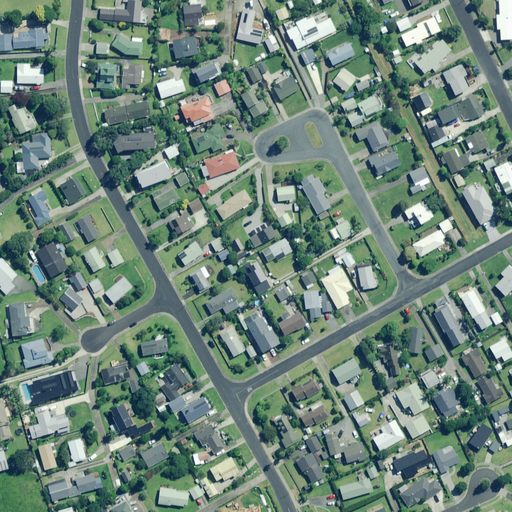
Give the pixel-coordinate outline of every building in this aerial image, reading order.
[(369,0),(364,0),(369,9),(373,7),(369,0)] [(511,29),(511,0),(498,0),(500,16),(497,16),(497,30),(511,29)] [(99,20),(122,22),(146,24),(147,15),(141,15),(142,2),(123,1),(122,11),(100,9),(99,20)] [(202,18),(201,4),(183,6),(185,27),(199,25),(198,18),(202,18)] [(289,18),(285,8),(276,12),(280,21),(289,18)] [(335,32),(325,12),(313,18),(306,21),(305,19),(295,24),(296,27),(287,31),(291,40),(292,39),(297,50),(335,32)] [(411,27),(407,18),(396,23),(400,32),(411,27)] [(440,32),(434,18),(417,25),(418,28),(401,36),(406,47),(416,43),(417,45),(422,42),(421,40),(440,32)] [(252,24),(251,29),(239,27),(236,39),(260,44),(262,32),(256,31),(257,25),(252,24)] [(13,49),(36,48),(36,50),(42,49),(42,48),(44,48),(44,40),(48,40),(48,34),(43,34),(43,30),(19,31),(19,38),(12,39),(12,35),(0,35),(0,51),(13,51),(13,49)] [(170,30),(159,30),(159,40),(169,41),(170,30)] [(111,46),(125,56),(142,56),(142,39),(131,38),(131,43),(119,35),(111,46)] [(198,55),(195,37),(172,41),(173,48),(168,49),(170,60),(198,55)] [(280,49),(274,37),(265,41),(271,53),(280,49)] [(416,65),(425,75),(432,68),(435,72),(441,67),(438,63),(451,51),(441,39),(419,58),(416,55),(411,59),(410,60),(410,61),(409,62),(409,63),(409,64),(410,64),(410,65),(410,66),(411,66),(412,66),(412,67),(413,67),(414,67),(415,66),(416,66),(416,65)] [(110,44),(96,43),(95,54),(109,55),(110,44)] [(355,55),(349,43),(338,49),(328,54),(333,66),(355,55)] [(317,60),(311,48),(302,53),(308,64),(317,60)] [(400,56),(391,61),(394,66),(402,62),(400,56)] [(219,74),(213,62),(192,73),(198,85),(219,74)] [(268,71),(264,62),(247,70),(253,83),(262,79),(260,75),(268,71)] [(43,84),(44,67),(38,67),(38,70),(30,70),(30,65),(17,64),(16,83),(43,84)] [(461,64),(443,74),(449,86),(450,85),(456,96),(471,88),(465,76),(467,75),(461,64)] [(122,66),(98,65),(97,89),(114,89),(115,72),(121,72),(122,66)] [(141,71),(142,66),(129,66),(129,67),(123,67),(122,89),(130,89),(130,84),(142,85),(142,78),(144,78),(144,71),(141,71)] [(299,90),(288,70),(283,73),(286,79),(272,87),(281,101),(299,90)] [(356,80),(343,70),(333,82),(346,92),(356,80)] [(175,82),(174,79),(156,85),(161,99),(186,91),(182,80),(175,82)] [(231,91),(226,80),(214,85),(219,96),(231,91)] [(370,87),(367,80),(356,85),(359,92),(370,87)] [(12,82),(1,82),(1,93),(12,93),(12,82)] [(263,101),(259,104),(254,95),(256,94),(253,89),(241,96),(253,119),(268,110),(263,101)] [(210,96),(207,95),(199,99),(200,101),(181,109),(188,124),(201,119),(203,124),(214,119),(209,108),(211,107),(210,105),(214,104),(210,96)] [(473,120),(484,114),(482,110),(486,109),(482,101),(478,103),(474,95),(459,103),(468,121),(472,119),(473,120)] [(375,99),(374,96),(357,105),(361,112),(348,118),(352,128),(363,123),(362,120),(385,109),(379,97),(375,99)] [(357,107),(353,99),(340,105),(342,109),(345,108),(347,112),(357,107)] [(103,132),(109,130),(108,126),(151,116),(147,102),(104,111),(107,123),(102,125),(103,132)] [(38,127),(29,106),(23,109),(18,111),(15,105),(8,109),(20,135),(38,127)] [(460,117),(455,105),(437,113),(442,125),(460,117)] [(384,135),(378,121),(355,132),(359,141),(366,138),(373,152),(389,145),(386,138),(389,137),(387,134),(384,135)] [(225,137),(220,125),(204,131),(205,133),(192,139),(198,153),(211,148),(213,152),(224,147),(221,138),(225,137)] [(446,136),(445,136),(440,125),(427,130),(433,142),(430,143),(432,148),(449,141),(446,136)] [(491,150),(481,131),(468,138),(471,143),(467,145),(470,150),(472,149),(475,154),(485,149),(486,152),(491,150)] [(155,149),(153,133),(115,136),(116,152),(155,149)] [(411,139),(408,133),(403,136),(407,142),(411,139)] [(21,178),(23,182),(35,174),(33,170),(34,170),(39,169),(38,159),(52,158),(50,134),(32,135),(33,143),(23,144),(24,163),(17,163),(17,173),(25,173),(26,175),(21,178)] [(169,160),(179,154),(178,152),(181,150),(179,146),(175,148),(174,145),(164,151),(169,160)] [(240,168),(234,152),(233,149),(224,152),(225,155),(205,162),(206,165),(200,167),(203,178),(210,176),(211,178),(240,168)] [(472,153),(467,150),(465,154),(460,157),(455,149),(442,156),(439,157),(444,165),(446,163),(452,174),(471,164),(468,160),(472,153)] [(401,165),(396,153),(380,160),(378,155),(368,159),(371,166),(374,165),(379,176),(401,165)] [(483,164),(487,170),(488,172),(491,171),(490,169),(496,166),(492,159),(483,164)] [(135,175),(140,188),(162,181),(171,176),(168,171),(171,170),(167,162),(154,169),(135,175)] [(494,169),(501,185),(496,187),(498,193),(504,190),(506,195),(511,192),(511,172),(511,169),(511,168),(511,166),(510,162),(494,169)] [(423,163),(421,164),(417,166),(418,168),(409,173),(416,187),(410,190),(413,195),(422,190),(421,187),(430,183),(422,166),(424,165),(423,163)] [(190,182),(185,173),(176,178),(181,187),(190,182)] [(465,184),(461,175),(454,178),(458,188),(465,184)] [(315,180),(312,176),(300,182),(309,199),(317,215),(331,208),(323,192),(325,191),(319,178),(315,180)] [(73,182),(71,179),(59,186),(70,205),(78,200),(77,200),(87,194),(78,179),(73,182)] [(211,193),(206,184),(197,189),(203,198),(211,193)] [(295,199),(293,186),(276,189),(278,202),(295,199)] [(180,200),(173,188),(153,200),(160,211),(180,200)] [(252,202),(244,190),(225,203),(225,204),(217,210),(224,221),(243,208),(244,209),(249,206),(248,205),(252,202)] [(49,202),(42,191),(27,199),(38,218),(34,219),(39,227),(52,219),(48,214),(50,213),(45,204),(49,202)] [(488,213),(484,192),(470,195),(474,215),(488,213)] [(205,211),(203,208),(198,199),(188,204),(193,214),(200,210),(201,213),(205,211)] [(404,212),(414,229),(435,218),(425,200),(404,212)] [(298,202),(294,203),(294,210),(304,210),(303,205),(299,206),(298,202)] [(176,236),(194,227),(191,221),(190,221),(188,219),(189,218),(187,213),(169,222),(176,236)] [(292,223),(287,214),(277,219),(282,228),(292,223)] [(77,221),(78,223),(75,225),(80,234),(83,233),(88,243),(99,237),(88,216),(77,221)] [(453,220),(451,216),(448,218),(448,220),(439,225),(444,233),(453,229),(449,223),(453,220)] [(354,234),(346,221),(335,228),(340,237),(342,241),(354,234)] [(76,239),(67,222),(58,227),(67,243),(76,239)] [(277,236),(269,222),(251,231),(253,236),(249,238),(255,249),(277,236)] [(440,230),(412,246),(416,253),(417,252),(420,258),(444,244),(442,240),(445,239),(440,230)] [(224,249),(223,248),(225,246),(220,237),(211,243),(216,252),(218,251),(219,253),(224,249)] [(293,252),(285,239),(262,252),(268,262),(276,258),(278,262),(286,257),(285,256),(293,252)] [(50,278),(68,269),(59,253),(64,251),(59,240),(36,252),(50,278)] [(237,249),(232,241),(229,243),(233,251),(237,249)] [(203,253),(195,242),(189,246),(189,247),(178,256),(185,266),(203,253)] [(105,266),(95,248),(83,254),(94,273),(105,266)] [(339,263),(340,265),(343,264),(341,260),(342,259),(348,268),(355,263),(346,248),(334,255),(336,259),(335,260),(337,264),(339,263)] [(124,262),(117,249),(107,255),(115,267),(124,262)] [(231,256),(227,250),(217,255),(221,262),(231,256)] [(266,267),(261,258),(257,260),(262,269),(266,267)] [(17,276),(2,259),(0,260),(0,286),(2,288),(1,289),(6,295),(15,287),(10,282),(17,276)] [(236,273),(231,265),(227,267),(232,275),(236,273)] [(244,269),(249,280),(253,278),(252,277),(256,275),(251,265),(244,269)] [(190,276),(200,294),(211,288),(206,279),(210,277),(204,267),(190,276)] [(372,273),(371,267),(357,270),(362,291),(379,287),(375,272),(372,273)] [(337,310),(349,303),(348,300),(349,299),(346,293),(353,290),(342,269),(321,280),(337,310)] [(511,289),(511,270),(511,269),(505,276),(495,286),(505,296),(511,289)] [(317,281),(312,272),(301,278),(306,287),(317,281)] [(87,286),(80,273),(69,279),(72,284),(73,283),(78,291),(87,286)] [(133,288),(124,277),(105,294),(113,304),(133,288)] [(103,289),(98,280),(89,284),(94,294),(103,289)] [(292,295),(290,290),(294,288),(289,280),(285,282),(287,285),(275,292),(281,302),(292,295)] [(84,300),(69,288),(61,297),(76,310),(84,300)] [(239,300),(233,288),(205,303),(212,315),(223,309),(226,314),(237,308),(238,310),(245,306),(243,302),(238,305),(236,301),(239,300)] [(483,301),(475,288),(460,297),(480,331),(492,324),(479,303),(483,301)] [(323,313),(332,311),(331,305),(329,305),(329,301),(326,302),(325,293),(320,294),(320,297),(318,297),(318,294),(317,291),(303,294),(306,310),(309,309),(311,319),(321,317),(320,309),(322,308),(323,313)] [(25,307),(24,303),(9,305),(12,337),(36,334),(34,317),(28,317),(27,307),(25,307)] [(458,326),(448,307),(446,308),(445,306),(439,309),(434,311),(436,314),(434,314),(444,333),(458,326)] [(305,326),(298,313),(291,317),(288,312),(280,317),(283,322),(278,324),(285,336),(297,330),(297,331),(305,326)] [(260,319),(256,313),(244,320),(263,353),(280,344),(272,330),(269,331),(262,318),(260,319)] [(502,322),(497,313),(491,316),(496,326),(502,322)] [(245,351),(231,326),(223,330),(224,333),(221,335),(234,357),(245,351)] [(408,353),(421,354),(422,342),(423,343),(424,339),(422,339),(423,330),(410,329),(408,353)] [(462,342),(457,333),(448,338),(453,347),(462,342)] [(164,358),(163,353),(169,352),(166,335),(156,337),(156,342),(140,345),(142,357),(154,355),(155,359),(164,358)] [(500,340),(501,341),(490,348),(496,359),(501,356),(504,362),(511,357),(511,353),(505,342),(507,341),(506,339),(505,337),(500,340)] [(53,362),(47,338),(20,346),(26,370),(46,364),(53,362)] [(381,366),(382,372),(392,376),(400,374),(395,344),(379,347),(380,357),(384,357),(385,362),(382,362),(383,366),(381,366)] [(443,355),(438,345),(425,352),(430,362),(443,355)] [(256,355),(251,346),(246,350),(251,358),(256,355)] [(481,356),(477,349),(461,357),(466,366),(468,364),(475,378),(487,372),(479,357),(481,356)] [(361,373),(354,359),(332,371),(340,385),(361,373)] [(150,372),(144,362),(136,367),(142,376),(150,372)] [(178,389),(191,380),(187,374),(185,375),(176,363),(162,374),(168,382),(160,387),(171,402),(180,396),(177,392),(179,391),(178,389)] [(101,370),(105,385),(129,378),(125,364),(101,370)] [(439,383),(432,372),(421,378),(428,390),(439,383)] [(495,387),(489,375),(477,381),(485,395),(483,396),(488,404),(504,396),(498,385),(495,387)] [(397,386),(392,377),(384,383),(389,391),(397,386)] [(142,392),(138,379),(129,382),(133,395),(142,392)] [(320,389),(323,388),(321,384),(318,385),(316,381),(302,389),(300,387),(291,392),(296,402),(300,400),(300,401),(307,397),(307,399),(321,391),(320,389)] [(429,407),(415,383),(396,394),(404,409),(409,406),(414,416),(429,407)] [(460,403),(451,388),(433,398),(444,419),(458,411),(455,406),(460,403)] [(364,404),(357,391),(343,398),(350,411),(364,404)] [(167,400),(162,393),(157,397),(162,404),(167,400)] [(186,406),(181,397),(168,404),(173,413),(186,406)] [(12,416),(7,398),(0,400),(0,441),(13,438),(7,417),(12,416)] [(209,415),(200,399),(189,405),(197,421),(209,415)] [(110,427),(113,434),(118,432),(119,434),(121,433),(122,435),(128,433),(130,437),(139,432),(136,425),(134,426),(127,412),(129,411),(126,403),(110,411),(116,424),(110,427)] [(300,418),(306,427),(309,425),(310,427),(316,423),(317,424),(330,417),(324,405),(300,418)] [(509,412),(507,407),(498,410),(501,415),(509,412)] [(500,421),(496,411),(491,414),(495,423),(500,421)] [(51,419),(48,412),(36,416),(40,427),(29,431),(32,440),(57,432),(58,434),(71,430),(67,418),(57,421),(56,418),(51,419)] [(369,423),(364,414),(358,417),(355,413),(352,415),(360,428),(369,423)] [(284,415),(273,422),(284,441),(282,441),(286,449),(302,440),(297,431),(294,433),(284,415)] [(430,429),(422,416),(405,426),(412,440),(430,429)] [(479,422),(465,443),(472,448),(473,446),(477,448),(477,447),(482,450),(494,431),(479,422)] [(225,448),(212,426),(196,436),(202,447),(208,444),(214,455),(225,448)] [(497,428),(500,434),(497,435),(498,436),(502,444),(505,443),(507,447),(511,445),(511,432),(511,430),(506,433),(502,426),(497,428)] [(394,445),(386,432),(373,439),(380,452),(394,445)] [(366,460),(362,443),(345,448),(344,446),(340,447),(337,434),(325,437),(330,456),(334,455),(335,459),(341,457),(340,453),(343,453),(346,464),(358,460),(359,462),(366,460)] [(322,448),(316,437),(306,442),(312,454),(296,462),(302,474),(305,472),(312,484),(324,477),(319,467),(323,464),(316,452),(322,448)] [(76,466),(75,463),(86,459),(82,446),(83,446),(81,439),(68,443),(73,461),(67,463),(69,468),(76,466)] [(495,453),(501,445),(495,440),(488,448),(495,453)] [(57,453),(54,443),(38,448),(45,471),(57,467),(53,454),(57,453)] [(169,457),(161,444),(157,446),(156,445),(152,447),(153,449),(141,455),(149,469),(169,457)] [(136,456),(130,445),(119,452),(124,462),(136,456)] [(459,463),(452,448),(445,451),(447,454),(443,455),(441,450),(432,454),(441,474),(450,470),(449,468),(459,463)] [(0,471),(9,469),(3,451),(0,452),(0,471)] [(208,460),(206,452),(193,455),(196,466),(204,464),(203,461),(208,460)] [(403,458),(399,452),(394,455),(397,462),(403,458)] [(233,476),(234,478),(237,476),(236,475),(239,473),(231,458),(209,470),(216,482),(223,478),(224,481),(233,476)] [(411,470),(408,461),(394,467),(397,475),(411,470)] [(378,476),(374,467),(367,471),(371,480),(378,476)] [(131,480),(127,471),(120,474),(125,483),(131,480)] [(81,496),(81,494),(102,488),(98,473),(86,477),(84,472),(78,473),(78,475),(76,476),(77,479),(75,480),(77,486),(71,488),(73,496),(74,498),(81,496)] [(210,486),(206,478),(199,482),(203,489),(204,488),(210,498),(218,494),(213,484),(210,486)] [(429,484),(425,478),(399,494),(408,508),(424,498),(426,502),(443,490),(436,480),(429,484)] [(373,492),(369,479),(339,488),(343,501),(373,492)] [(70,497),(66,482),(48,487),(53,504),(58,503),(57,500),(70,497)] [(203,496),(198,486),(189,491),(194,500),(203,496)] [(171,506),(171,505),(183,507),(183,506),(187,506),(188,494),(176,492),(176,490),(160,488),(158,505),(171,506)] [(129,503),(128,501),(124,495),(115,500),(119,506),(110,511),(111,511),(131,511),(127,504),(129,503)]
